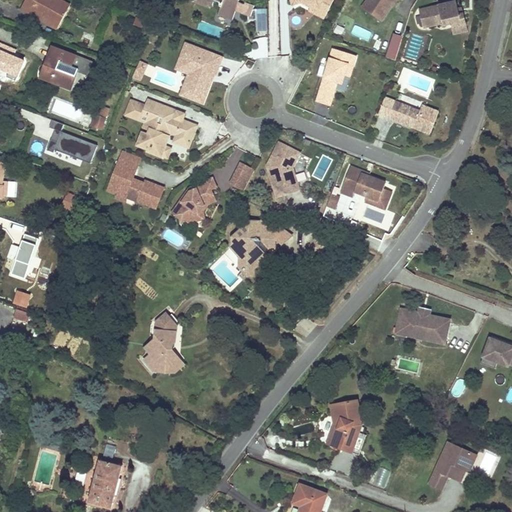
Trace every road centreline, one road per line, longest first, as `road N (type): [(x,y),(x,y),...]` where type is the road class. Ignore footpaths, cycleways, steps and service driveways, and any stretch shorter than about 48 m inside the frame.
road 1 (residential): [(453,487),(443,506),(414,509),(238,442)]
road 2 (unclassified): [(238,442),(383,270)]
road 3 (residential): [(446,179),(274,114)]
road 4 (residential): [(383,270),(511,317)]
road 5 (residential): [(274,114),(274,86),(259,78),(242,82),(233,97),(238,114),(253,122),(270,118)]
road 6 (unclassified): [(446,179),(488,67)]
